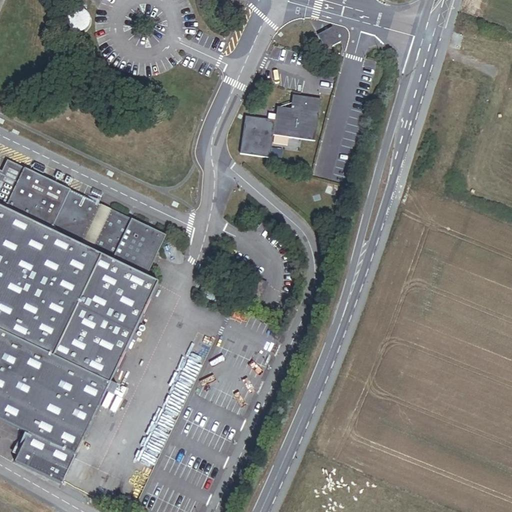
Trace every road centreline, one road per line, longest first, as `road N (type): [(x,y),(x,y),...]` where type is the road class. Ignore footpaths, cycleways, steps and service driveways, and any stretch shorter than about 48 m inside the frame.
road 1 (tertiary): [(260,511),(353,290),(427,40)]
road 2 (unclassified): [(211,163),(295,231),(313,266),(307,304),(211,511)]
road 3 (unclassified): [(202,227),(192,263),(64,501)]
road 4 (unclassified): [(0,134),(202,227)]
road 5 (unclassified): [(281,0),(211,163)]
road 6 (unclassified): [(281,0),(427,40)]
